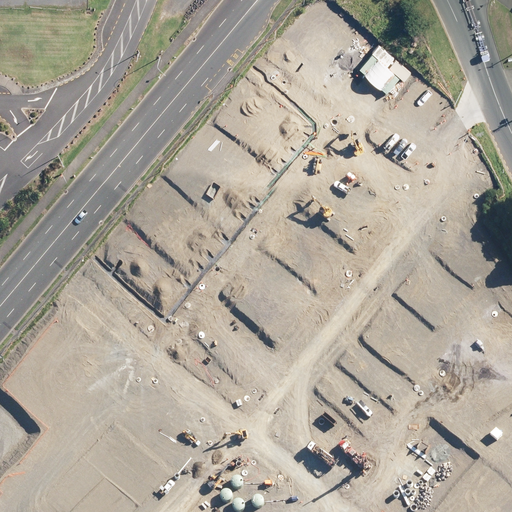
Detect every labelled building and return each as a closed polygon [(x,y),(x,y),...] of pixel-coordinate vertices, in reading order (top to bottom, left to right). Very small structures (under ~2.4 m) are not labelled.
[(339,28),(317,10),(290,44),(312,62),(339,28)] [(363,55),(341,37),(314,71),(336,89),(363,55)] [(413,82),(379,55),(355,84),(388,111),(413,82)] [(291,111),(258,84),(229,118),(262,145),(291,111)] [(469,135),(448,96),(424,110),(444,148),(469,135)] [(426,139),(398,115),(380,136),(408,160),(426,139)] [(247,147),(222,126),(179,177),(203,198),(247,147)] [(392,197),(365,174),(332,213),(359,236),(392,197)] [(205,209),(173,183),(143,217),(175,244),(205,209)] [(481,214),(507,259),(511,255),(511,214),(504,201),(481,214)] [(350,245),(317,217),(286,253),(319,281),(350,245)] [(444,250),(476,276),(494,254),(463,228),(444,250)] [(175,265),(133,230),(116,251),(158,286),(175,265)] [(470,280),(436,253),(406,289),(439,317),(470,280)] [(311,288),(284,265),(251,304),(278,327),(311,288)] [(511,272),(499,278),(511,302),(511,272)] [(432,320),(399,293),(368,329),(402,357),(432,320)] [(259,340),(234,319),(212,345),(237,367),(259,340)] [(373,394),(339,367),(302,413),(335,440),(373,394)] [(511,427),(490,454),(511,472),(511,427)] [(430,444),(412,428),(379,466),(397,482),(430,444)] [(457,464),(439,448),(406,486),(424,502),(457,464)] [(495,511),(511,493),(511,483),(490,464),(447,511),(495,511)] [(107,511),(124,493),(98,470),(65,507),(70,511),(107,511)] [(255,511),(266,500),(235,474),(211,502),(222,511),(255,511)]
